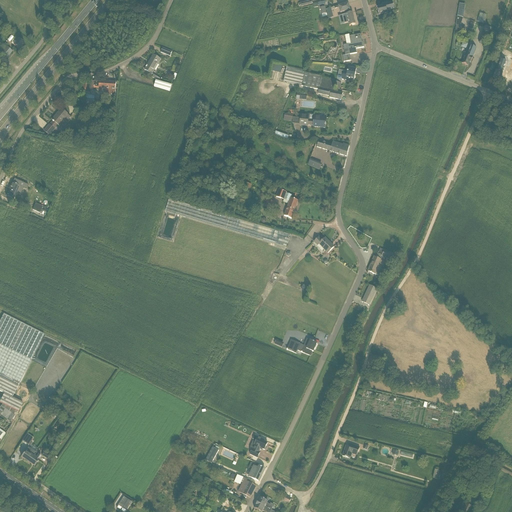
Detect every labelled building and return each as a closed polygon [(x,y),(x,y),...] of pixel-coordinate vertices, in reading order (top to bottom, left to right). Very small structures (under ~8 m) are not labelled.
[(349,3),(338,6),(339,8),(340,13),(351,11),(349,3)] [(394,9),(393,3),(382,6),(383,7),(377,8),(378,13),(378,14),(378,15),(379,15),(387,13),(387,11),(394,9)] [(461,27),(465,4),(459,3),(455,31),(465,32),(465,27),(461,27)] [(352,13),(342,15),(344,24),(348,23),(349,26),(356,25),(352,13)] [(484,24),(486,15),(480,13),(478,22),(484,24)] [(345,55),(343,56),(344,62),(351,61),(350,55),(357,54),(356,49),(364,48),(363,43),(362,43),(361,35),(349,37),(351,44),(347,45),(344,45),(345,55)] [(13,40),(12,40),(12,41),(11,42),(11,43),(11,44),(13,45),(19,50),(24,44),(19,39),(18,40),(15,37),(13,40)] [(476,48),(470,46),(466,56),(465,56),(462,64),(468,66),(470,62),(471,63),(473,58),(472,58),(476,48)] [(0,57),(4,61),(12,52),(7,47),(0,55),(0,57)] [(162,48),(161,53),(170,56),(172,52),(162,48)] [(161,60),(153,55),(144,70),(152,74),(161,60)] [(496,71),(493,79),(496,80),(495,81),(499,83),(502,73),(505,67),(504,67),(506,62),(501,60),(499,65),(498,65),(496,71)] [(330,97),(330,98),(341,101),(343,93),(333,92),(334,89),(335,86),(333,86),(334,81),(334,80),(322,78),(322,77),(304,73),(305,71),(287,67),(284,82),(319,90),(318,95),(330,97)] [(342,80),(345,80),(354,82),(356,69),(348,68),(347,72),(343,72),(342,80)] [(84,84),(83,91),(86,91),(90,92),(90,91),(94,91),(94,88),(99,89),(99,91),(102,91),(103,89),(106,90),(105,94),(109,94),(115,95),(116,90),(116,83),(99,81),(94,81),(94,82),(91,82),(90,84),(87,84),(84,84)] [(170,92),(171,86),(156,81),(154,87),(170,92)] [(340,90),(341,83),(334,81),(333,86),(335,86),(334,89),(340,90)] [(50,125),(49,125),(44,131),(50,136),(55,130),(58,125),(63,120),(66,123),(70,117),(67,115),(67,114),(61,109),(52,120),(53,121),(50,125)] [(313,127),(325,128),(325,126),(326,126),(326,124),(325,124),(326,119),(321,118),(321,117),(314,116),(314,115),(309,115),(308,115),(301,115),(300,126),(307,126),(307,125),(313,125),(313,127)] [(319,141),(317,147),(347,157),(349,146),(343,144),(343,145),(333,142),(332,144),(319,141)] [(309,159),(307,165),(319,170),(322,164),(309,159)] [(9,189),(6,196),(13,199),(16,193),(20,195),(23,188),(26,190),(28,186),(14,179),(13,183),(12,183),(10,187),(9,189)] [(250,192),(252,185),(244,183),(242,189),(250,192)] [(279,190),(276,197),(284,200),(283,203),(289,205),(284,216),(291,219),(298,201),(291,199),(292,196),(287,194),(287,193),(279,190)] [(286,248),(290,235),(169,199),(165,212),(286,248)] [(35,204),(33,210),(40,213),(43,207),(35,204)] [(328,253),(334,248),(325,238),(322,241),(319,238),(314,242),(318,246),(319,244),(328,253)] [(395,257),(392,256),(393,254),(384,250),(380,249),(378,254),(376,253),(374,257),(368,272),(374,274),(375,274),(378,275),(383,262),(385,258),(393,261),(395,257)] [(370,286),(362,302),(369,306),(377,289),(370,286)] [(0,391),(4,394),(0,402),(0,403),(2,404),(16,411),(19,412),(23,404),(12,398),(19,385),(44,334),(4,314),(0,321),(0,391)] [(287,349),(287,350),(296,354),(298,351),(310,356),(312,352),(313,352),(317,344),(307,339),(304,346),(291,341),(291,340),(291,341),(287,349)] [(0,412),(2,414),(0,415),(10,422),(15,416),(14,415),(1,406),(0,407),(0,412)] [(52,415),(58,419),(60,415),(54,411),(52,415)] [(27,434),(22,441),(29,446),(34,438),(27,434)] [(252,449),(250,455),(257,458),(260,453),(258,452),(260,449),(262,451),(263,449),(265,450),(266,450),(267,447),(266,447),(267,446),(268,444),(268,443),(267,443),(264,441),(264,440),(254,436),(253,439),(256,441),(254,445),(255,446),(253,450),(252,449)] [(345,458),(346,458),(350,459),(351,455),(350,455),(351,452),(354,453),(354,454),(357,455),(357,456),(360,448),(350,445),(349,446),(347,447),(346,446),(343,457),(345,458)] [(32,456),(35,452),(28,448),(25,451),(21,457),(28,462),(32,456)] [(212,448),(205,461),(211,464),(218,451),(212,448)] [(41,457),(35,452),(32,456),(28,462),(35,467),(39,460),(41,457)] [(249,477),(259,482),(265,469),(258,466),(257,468),(254,466),(252,470),(249,477)] [(241,482),(243,478),(238,476),(237,476),(235,481),(234,482),(236,483),(237,482),(240,484),(241,482)] [(256,487),(247,482),(247,480),(243,478),(241,482),(243,483),(241,488),(239,492),(250,498),(256,487)] [(126,511),(132,503),(124,497),(117,508),(122,511),(126,511)] [(271,504),(270,505),(267,503),(268,502),(260,497),(257,503),(271,511),(271,510),(273,507),(274,505),(271,504)] [(274,511),(271,510),(271,511),(257,503),(254,509),(260,511),(262,511),(263,511),(264,511),(274,511)] [(461,509),(460,511),(469,511),(472,506),(466,503),(463,509),(461,509)]
